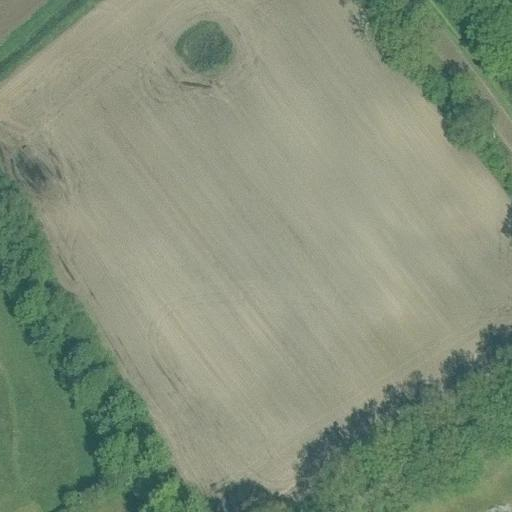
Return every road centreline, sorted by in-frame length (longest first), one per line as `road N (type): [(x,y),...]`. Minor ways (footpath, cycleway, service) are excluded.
road 1 (unclassified): [(353,511),(511,412)]
road 2 (unclassified): [(511,135),(408,0)]
